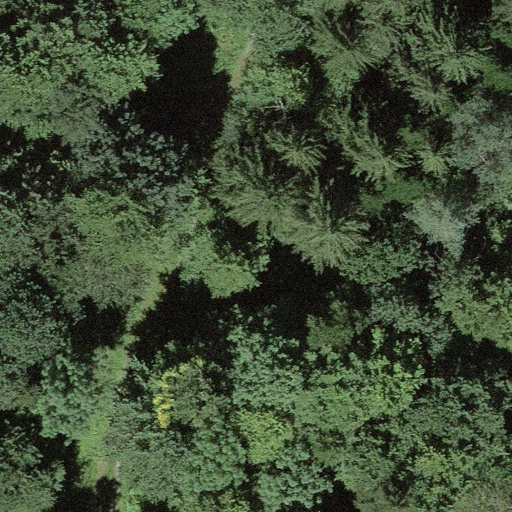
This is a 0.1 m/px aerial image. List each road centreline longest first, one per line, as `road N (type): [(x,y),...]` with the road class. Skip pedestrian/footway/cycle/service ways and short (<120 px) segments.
road 1 (track): [(282,0),(117,387),(105,511)]
road 2 (track): [(117,387),(0,434)]
